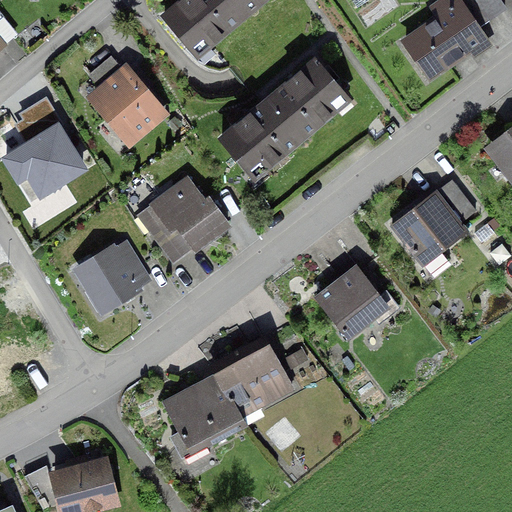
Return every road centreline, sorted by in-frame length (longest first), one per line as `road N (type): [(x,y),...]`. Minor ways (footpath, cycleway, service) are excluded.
road 1 (residential): [(0,441),(96,383),(511,61)]
road 2 (track): [(174,511),(82,392)]
